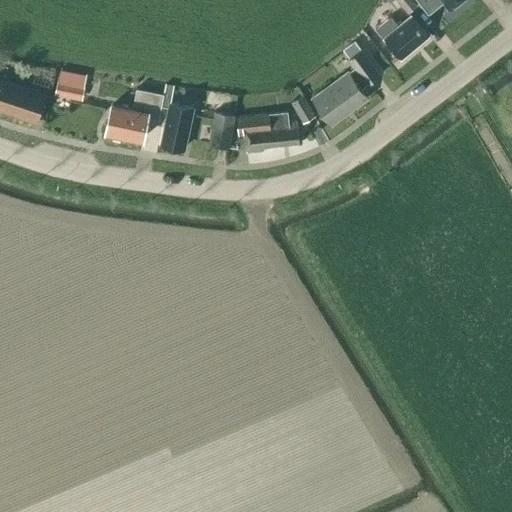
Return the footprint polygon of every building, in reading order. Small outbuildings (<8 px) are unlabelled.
[(416,4),(412,0),(397,0),(408,12),(416,4)] [(400,58),(427,35),(410,15),(396,27),(390,21),(378,32),(400,58)] [(341,49),(348,59),(361,49),(372,41),(365,32),(341,49)] [(312,97),(331,123),(366,97),(359,87),(378,74),(361,49),(348,59),(354,68),(349,72),(348,70),(312,97)] [(82,99),(87,74),(60,68),(55,94),(82,99)] [(0,108),(35,120),(42,99),(27,94),(28,90),(0,80),(0,108)] [(137,87),(132,108),(112,103),(105,136),(124,140),(125,136),(141,140),(146,117),(158,119),(164,93),(137,87)] [(314,116),(302,95),(291,101),(303,122),(314,116)] [(160,144),(183,148),(191,105),(168,101),(160,144)] [(208,144),(228,148),(234,114),(214,111),(208,144)] [(244,132),(246,152),(261,150),(260,146),(299,142),(297,120),(288,121),(287,111),(237,116),(239,133),(244,132)]
